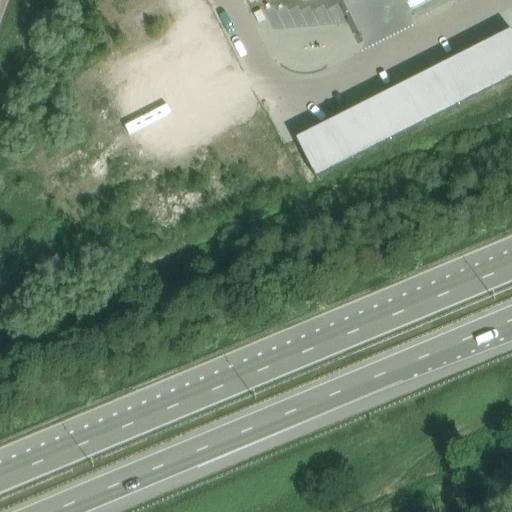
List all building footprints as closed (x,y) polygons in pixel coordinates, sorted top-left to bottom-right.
[(408,0),(413,9),(430,0),(408,0)] [(511,32),(511,31),(493,40),(511,77),(511,32)] [(511,77),(493,40),(475,49),(495,89),(511,80),(511,77)] [(475,49),(457,58),(477,98),(495,89),(475,49)] [(457,58),(439,67),(459,107),(477,98),(457,58)] [(439,67),(421,76),(441,116),(459,107),(439,67)] [(421,76),(403,85),(423,125),(441,116),(421,76)] [(403,85),(385,94),(405,134),(423,125),(403,85)] [(385,94),(367,103),(388,143),(405,134),(385,94)] [(367,103),(350,112),(370,152),(388,143),(367,103)] [(350,112),(332,121),(352,161),(370,152),(350,112)] [(332,121),(314,130),(334,170),(352,161),(332,121)] [(314,130),(296,139),(316,179),(334,170),(314,130)]
